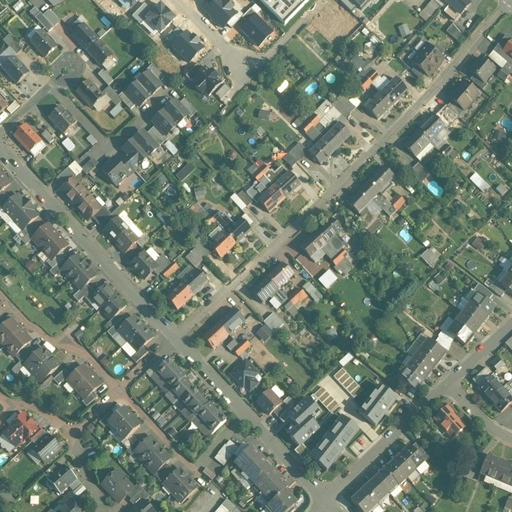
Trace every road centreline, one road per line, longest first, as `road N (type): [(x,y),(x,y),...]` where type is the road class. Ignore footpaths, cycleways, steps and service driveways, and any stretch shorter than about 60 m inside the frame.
road 1 (residential): [(511,2),(176,336)]
road 2 (residential): [(176,336),(0,149)]
road 3 (residential): [(323,501),(176,336)]
road 4 (residential): [(173,0),(242,68),(254,70),(325,0)]
road 5 (residential): [(447,385),(323,501)]
road 6 (residential): [(49,88),(110,148),(169,95)]
road 7 (residential): [(0,295),(47,339),(82,351),(118,390)]
